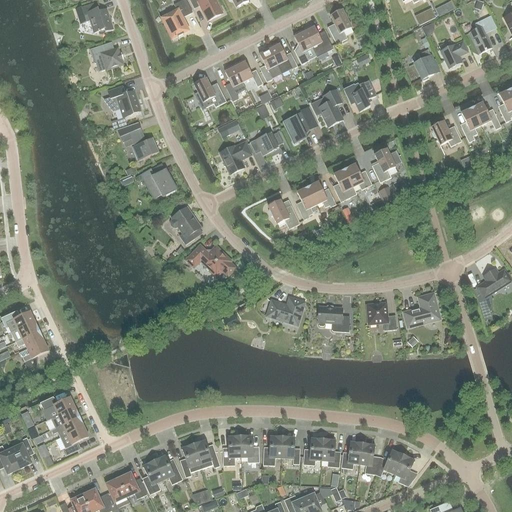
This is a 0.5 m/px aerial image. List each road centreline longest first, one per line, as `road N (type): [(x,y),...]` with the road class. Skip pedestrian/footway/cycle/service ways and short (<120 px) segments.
road 1 (residential): [(464,472),(406,425),(244,409),(191,412),(107,448)]
road 2 (residential): [(206,200),(511,57)]
road 3 (residential): [(206,200),(221,227),(275,274),(311,288),(451,278)]
road 4 (residential): [(153,89),(322,0)]
road 5 (residential): [(503,454),(451,278)]
road 6 (residential): [(29,280),(2,124)]
road 7 (residential): [(153,89),(190,185),(206,200)]
